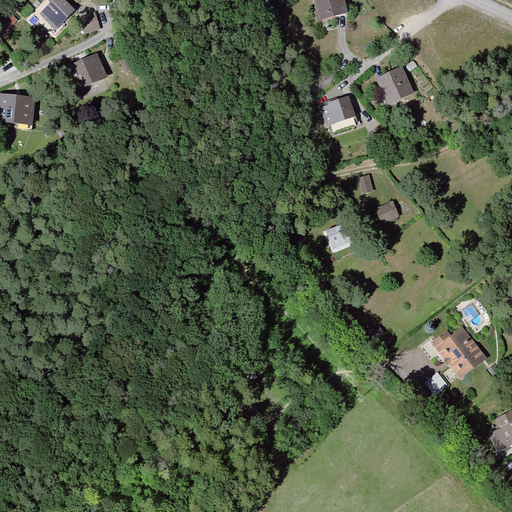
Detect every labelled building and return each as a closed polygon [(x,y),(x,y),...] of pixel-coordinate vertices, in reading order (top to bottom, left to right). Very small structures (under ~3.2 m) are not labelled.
[(63,0),(54,0),(40,15),(56,31),(75,12),(63,0)] [(346,0),(316,0),(322,21),(350,13),(346,0)] [(12,12),(0,21),(0,26),(6,33),(20,21),(12,12)] [(95,13),(79,18),(85,35),(100,30),(95,13)] [(96,56),(68,68),(79,93),(107,81),(96,56)] [(405,69),(379,80),(389,105),(415,94),(405,69)] [(36,100),(0,95),(0,124),(33,128),(36,100)] [(351,98),(323,108),(329,126),(357,117),(351,98)] [(369,176),(358,179),(363,196),(374,192),(369,176)] [(391,201),(373,208),(380,224),(398,216),(391,201)] [(326,233),(333,251),(353,243),(347,226),(326,233)] [(456,323),(429,344),(456,380),(483,359),(456,323)] [(426,382),(437,395),(450,384),(439,371),(426,382)] [(487,437),(497,455),(511,446),(511,412),(493,422),(497,431),(487,437)]
